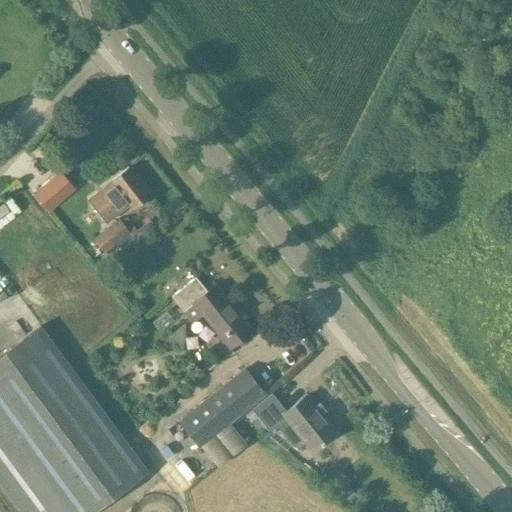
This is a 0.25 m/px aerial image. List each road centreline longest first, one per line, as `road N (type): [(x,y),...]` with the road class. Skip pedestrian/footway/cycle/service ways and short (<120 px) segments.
road 1 (tertiary): [(511,510),(423,418),(367,339),(114,37)]
road 2 (residential): [(114,37),(0,163)]
